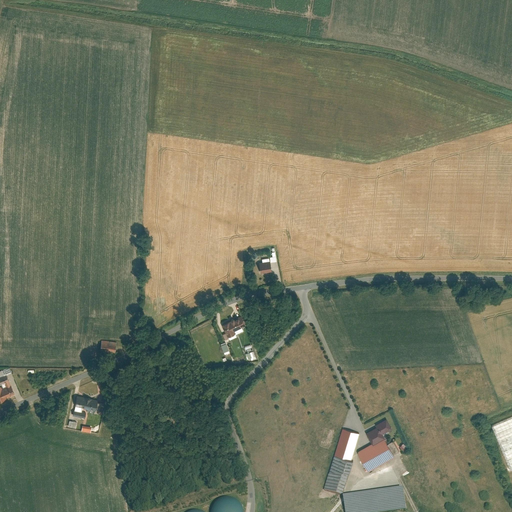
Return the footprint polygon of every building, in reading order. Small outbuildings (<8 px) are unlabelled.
[(269,261),(259,263),(261,272),(270,271),(269,261)] [(244,325),(240,316),(221,324),(225,333),(222,334),(224,340),(235,335),(233,330),(244,325)] [(118,343),(104,341),(103,351),(117,352),(118,343)] [(0,371),(0,379),(1,381),(9,377),(8,375),(12,373),(10,368),(0,371)] [(0,385),(0,401),(6,399),(5,397),(16,393),(9,377),(1,381),(2,385),(0,385)] [(98,400),(78,395),(76,405),(83,406),(96,409),(98,401),(98,400)] [(73,415),(85,418),(86,412),(82,411),(75,409),(73,415)] [(511,415),(492,423),(500,445),(506,433),(510,434),(507,435),(508,439),(510,435),(511,436),(511,415)] [(392,428),(387,419),(377,424),(378,426),(382,433),(392,428)] [(367,432),(373,444),(385,437),(382,433),(378,426),(367,432)] [(335,441),(339,442),(343,428),(339,427),(335,441)] [(360,433),(343,428),(339,442),(335,455),(352,459),(360,433)] [(373,444),(359,451),(369,471),(395,457),(385,437),(373,444)] [(400,451),(394,441),(389,443),(395,454),(400,451)] [(325,490),(343,495),(353,460),(352,459),(335,455),(325,490)] [(404,489),(345,497),(347,511),(384,511),(407,509),(404,489)] [(229,496),(210,504),(213,511),(220,511),(229,509),(228,505),(232,503),(229,496)]
